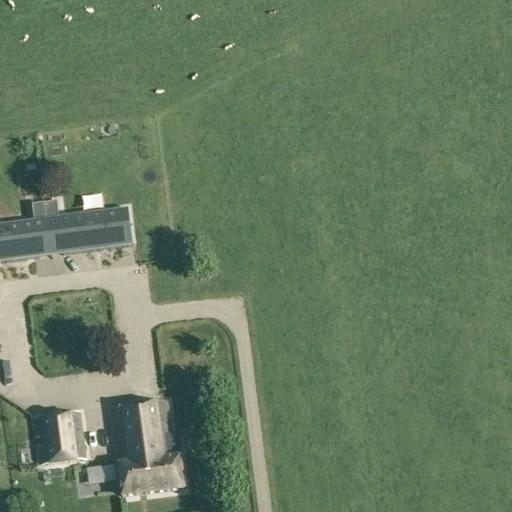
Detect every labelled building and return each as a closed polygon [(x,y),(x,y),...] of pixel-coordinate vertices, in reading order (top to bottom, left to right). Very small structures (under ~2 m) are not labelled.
[(45,205),(47,220),(58,219),(56,204),(45,205)] [(47,220),(45,205),(33,207),(35,222),(47,220)] [(52,258),(125,249),(120,211),(58,219),(47,220),(52,258)] [(35,222),(0,226),(0,264),(52,258),(47,220),(35,222)] [(117,466),(122,499),(184,491),(180,457),(181,453),(182,451),(182,449),(182,447),(179,442),(178,441),(176,439),(174,438),(170,437),(166,404),(113,411),(120,466),(117,466)] [(34,420),(40,468),(87,462),(81,414),(34,420)]
